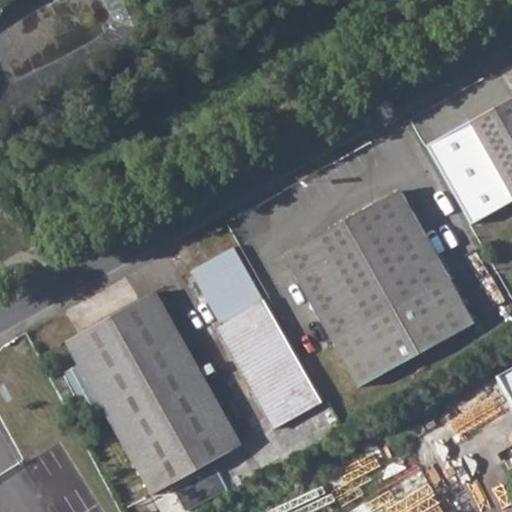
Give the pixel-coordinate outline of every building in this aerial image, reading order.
[(511,97),(428,147),(474,223),(511,201),(511,97)] [(350,216),(282,255),(332,344),(356,388),(472,323),(448,280),(425,238),(398,191),(350,216)] [(221,224),(211,230),(212,233),(223,227),(221,224)] [(232,249),(192,272),(221,324),(214,328),(251,393),(272,431),(320,404),(284,340),(232,249)] [(239,447),(153,294),(67,343),(106,414),(151,495),(239,447)] [(511,368),(495,378),(511,406),(511,368)] [(157,494),(165,511),(178,511),(183,510),(172,487),(157,494)]
